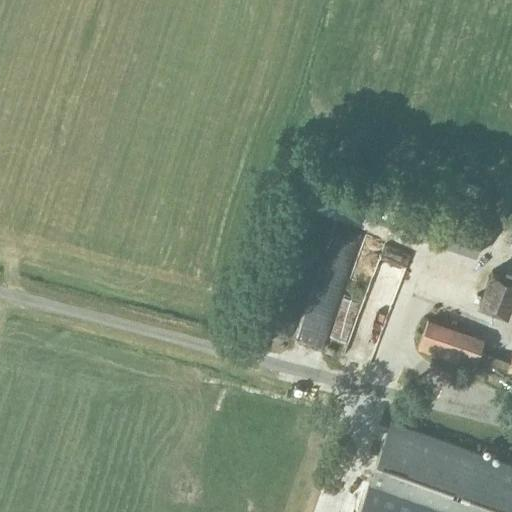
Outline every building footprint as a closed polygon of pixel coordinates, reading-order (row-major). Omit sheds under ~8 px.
[(414,233),(475,254),(486,224),(424,203),(414,233)] [(327,245),(340,255),(347,245),(334,236),(327,245)] [(380,247),(372,274),(395,281),(403,254),(380,247)] [(511,277),(490,269),(477,304),(507,315),(511,303),(511,277)] [(430,311),(417,347),(475,367),(478,358),(506,368),(511,369),(511,353),(509,361),(481,351),(485,339),(475,335),(477,328),(430,311)] [(511,511),(511,463),(391,420),(357,511),(511,511)]
